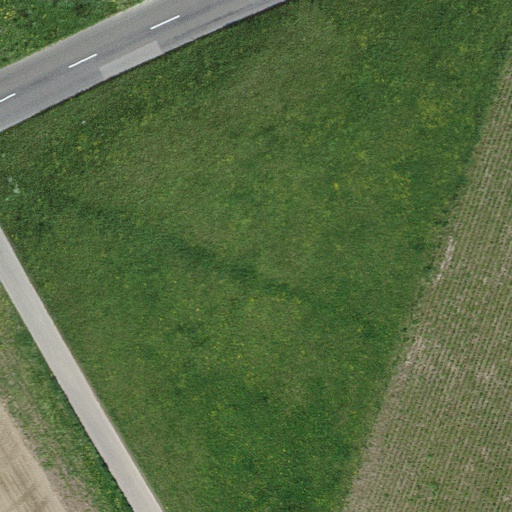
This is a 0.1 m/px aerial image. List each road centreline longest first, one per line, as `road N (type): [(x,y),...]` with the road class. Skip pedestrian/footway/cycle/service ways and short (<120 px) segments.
road 1 (track): [(0,263),(146,511)]
road 2 (tertiary): [(0,100),(213,0)]
